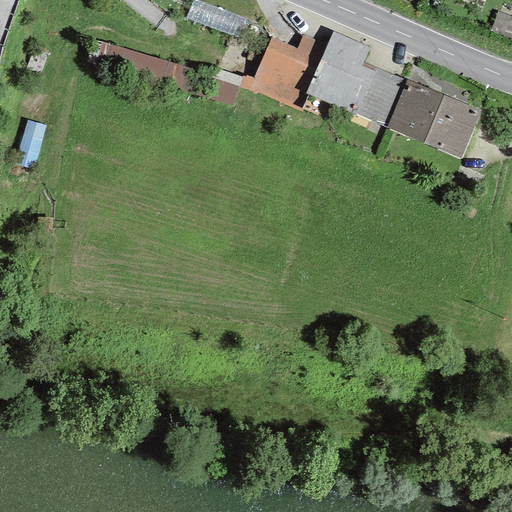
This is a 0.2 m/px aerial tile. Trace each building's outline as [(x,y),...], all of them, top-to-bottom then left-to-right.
[(194,0),(186,18),(236,38),(244,19),(197,0),(194,0)] [(511,39),(511,16),(497,11),(490,31),(511,39)] [(326,45),(305,94),(308,95),(386,128),(406,80),(364,62),(370,48),(333,32),(326,45)] [(300,111),(308,95),(305,94),(326,45),(302,36),(296,48),(271,38),(253,78),(242,76),(241,77),(239,87),(256,94),(257,92),(300,111)] [(88,61),(170,85),(177,65),(92,39),(88,61)] [(170,85),(232,106),(239,87),(241,77),(213,68),(211,75),(177,65),(170,85)] [(461,159),(481,110),(406,80),(386,128),(461,159)] [(34,170),(46,126),(27,121),(14,164),(34,170)]
